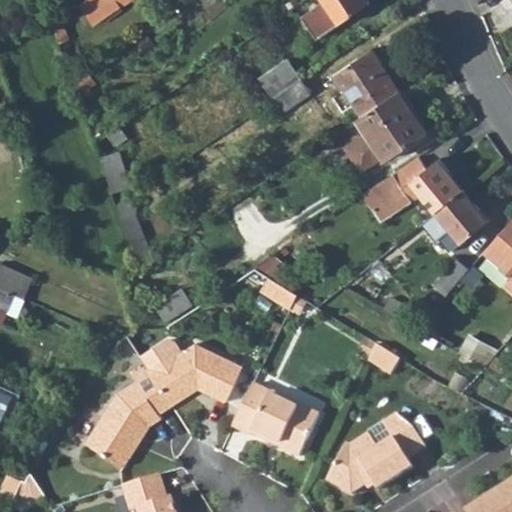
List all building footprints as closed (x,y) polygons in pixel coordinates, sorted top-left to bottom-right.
[(114,0),(93,0),(106,17),(119,7),(114,0)] [(338,23),(341,24),(369,4),(366,0),(323,0),(325,1),(302,17),(317,39),(338,23)] [(334,74),(345,89),(355,105),(363,116),(400,91),(371,48),(334,74)] [(301,79),(288,60),(260,80),(273,99),(301,79)] [(282,113),(311,93),(301,79),(273,99),(282,113)] [(345,89),(331,98),(342,114),(355,105),(345,89)] [(385,159),(427,131),(400,91),(363,116),(358,119),(368,134),(359,141),(372,161),(381,155),(385,159)] [(100,156),(112,192),(129,185),(117,150),(100,156)] [(425,169),(418,158),(392,175),(401,187),(410,180),(425,169)] [(425,169),(410,180),(435,212),(463,190),(439,158),(425,169)] [(363,194),(382,223),(411,201),(401,187),(392,175),(364,194),(363,194)] [(435,212),(458,242),(487,220),(464,189),(463,190),(435,212)] [(116,204),(142,265),(153,258),(128,197),(116,204)] [(424,221),(448,250),(458,242),(435,212),(424,221)] [(484,251),(511,276),(511,279),(507,285),(511,289),(511,218),(484,251)] [(470,267),(456,255),(431,285),(444,297),(470,267)] [(167,273),(162,261),(147,267),(152,279),(167,273)] [(0,267),(0,289),(16,297),(24,301),(33,282),(0,267)] [(287,308),(294,295),(266,277),(258,290),(287,308)] [(197,304),(186,287),(159,306),(166,324),(167,323),(197,304)] [(0,308),(8,312),(16,297),(0,289),(0,308)] [(380,310),(403,323),(410,312),(387,299),(380,310)] [(120,345),(97,334),(93,355),(107,361),(120,345)] [(374,345),(364,339),(355,356),(366,362),(374,345)] [(149,370),(171,404),(196,387),(205,391),(224,399),(240,366),(190,343),(149,370)] [(397,360),(374,345),(366,362),(390,374),(397,360)] [(492,358),(485,365),(497,375),(503,367),(492,358)] [(116,392),(85,443),(123,466),(143,435),(149,425),(162,417),(159,413),(171,404),(149,370),(146,366),(132,373),(136,380),(116,392)] [(251,384),(231,425),(249,434),(247,436),(264,444),(296,459),(317,418),(267,394),(269,392),(251,384)] [(0,415),(8,395),(0,391),(0,415)] [(371,433),(351,446),(348,443),(330,480),(355,493),(373,481),(379,489),(401,475),(414,467),(409,459),(428,447),(415,426),(397,414),(385,422),(395,437),(382,445),(371,433)] [(50,434),(40,427),(35,436),(44,442),(50,434)] [(175,511),(171,499),(168,500),(158,474),(123,484),(131,510),(140,507),(141,511),(175,511)] [(9,510),(24,484),(5,476),(0,486),(0,506),(8,511),(9,510)] [(488,495),(479,501),(483,506),(472,511),(511,511),(511,479),(501,496),(497,490),(488,495)] [(472,511),(483,506),(479,501),(466,509),(467,511),(472,511)]
